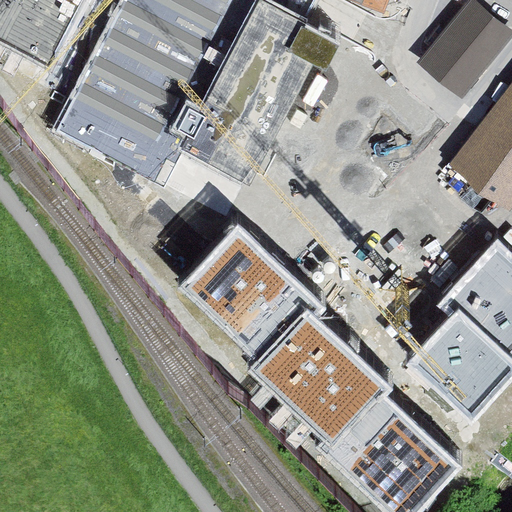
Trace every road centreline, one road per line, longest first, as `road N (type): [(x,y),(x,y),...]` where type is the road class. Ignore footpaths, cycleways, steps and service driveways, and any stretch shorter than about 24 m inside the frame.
road 1 (residential): [(306,186),(315,204),(346,225),(385,223),(402,213),(421,179),(421,160),(415,141),(388,115)]
road 2 (residential): [(388,115),(369,109),(331,118),(307,148),(306,186)]
road 3 (residential): [(434,0),(388,115)]
